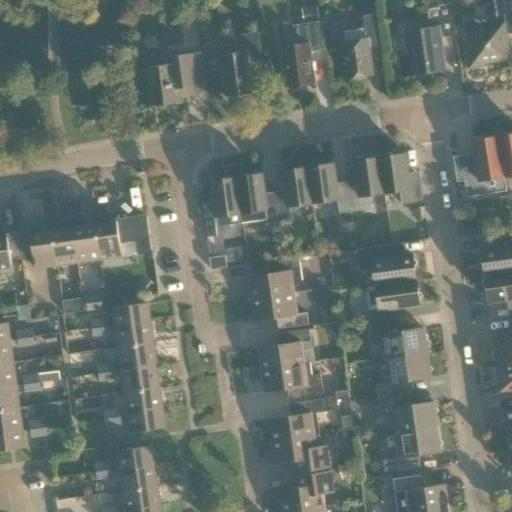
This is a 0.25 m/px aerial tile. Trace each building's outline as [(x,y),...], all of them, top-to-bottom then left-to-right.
[(440,36),(456,34),(450,0),(426,0),(431,28),(405,32),(409,56),(400,57),(403,76),(403,74),(444,68),(440,36)] [(511,32),(511,0),(494,0),(497,22),(466,26),(469,49),(467,50),(469,67),(483,65),(482,62),(510,59),(506,33),(511,32)] [(319,18),(317,5),(302,7),(304,20),(319,18)] [(380,45),(376,13),(363,15),(366,37),(343,40),(348,77),(372,74),(368,47),(380,45)] [(325,48),(321,20),(297,24),(300,44),(281,46),(287,86),(315,82),(310,50),(325,48)] [(262,59),(258,31),(236,34),(238,52),(221,54),(226,94),(252,91),(248,61),(262,59)] [(200,33),(187,35),(188,45),(201,43),(200,33)] [(196,83),(192,52),(167,56),(168,63),(147,66),(152,105),(178,101),(176,86),(196,83)] [(511,133),(498,135),(504,176),(511,174),(511,133)] [(489,178),(504,176),(498,135),(473,139),(478,167),(464,169),(469,196),(491,192),(489,178)] [(404,152),(380,156),(384,192),(400,189),(402,204),(422,201),(419,176),(408,178),(404,152)] [(358,185),(347,186),(351,211),(362,209),(360,195),(384,192),(380,156),(355,159),(358,185)] [(308,166),(313,202),(337,198),(339,213),(351,211),(347,186),(336,188),(333,163),(308,166)] [(288,205),(313,202),(308,166),(283,170),(287,195),(276,196),(279,221),(290,219),(288,205)] [(279,221),(276,196),(265,198),(261,173),(236,176),(242,222),(267,219),(267,223),(279,221)] [(218,226),(242,222),(236,176),(211,180),(215,205),(204,206),(208,236),(219,234),(218,226)] [(83,200),(70,201),(78,262),(100,260),(95,224),(86,225),(83,200)] [(61,228),(52,230),(57,265),(78,262),(70,201),(58,203),(61,228)] [(427,217),(425,206),(414,208),(415,219),(427,217)] [(116,221),(95,224),(100,260),(122,257),(120,244),(136,242),(138,254),(152,252),(147,215),(116,219),(116,221)] [(57,265),(52,230),(31,232),(31,230),(19,231),(22,256),(33,255),(35,268),(57,265)] [(11,258),(22,256),(19,231),(6,233),(7,236),(0,236),(0,272),(13,271),(11,258)] [(485,275),(511,270),(511,231),(502,233),(503,245),(481,248),(485,275)] [(374,268),(376,283),(416,278),(412,253),(385,257),(383,245),(356,248),(359,270),(374,268)] [(252,297),(292,291),(291,281),(302,280),(298,256),(268,261),(270,272),(249,275),(252,297)] [(511,270),(485,275),(489,301),(511,298),(511,307),(511,270)] [(416,278),(376,283),(376,285),(376,288),(365,289),(368,309),(367,310),(369,322),(393,319),(391,307),(403,305),(419,303),(416,278)] [(321,303),(334,301),(333,289),(320,291),(321,303)] [(292,291),(252,297),(255,319),(276,316),(278,328),(308,323),(306,311),(295,313),(292,291)] [(103,308),(101,293),(86,295),(88,311),(103,308)] [(84,310),(82,297),(62,299),(64,312),(84,310)] [(112,306),(115,327),(151,322),(148,302),(112,306)] [(91,319),(93,331),(109,328),(107,316),(91,319)] [(395,331),(393,319),(369,322),(372,344),(384,343),(386,357),(426,352),(423,327),(395,331)] [(0,343),(10,342),(7,321),(0,322),(0,343)] [(154,343),(151,322),(115,327),(118,348),(154,343)] [(340,340),(338,324),(325,326),(327,342),(340,340)] [(16,330),(18,341),(34,339),(32,328),(16,330)] [(109,328),(93,331),(94,337),(110,334),(109,328)] [(262,368),(303,362),(300,341),(310,340),(309,328),(278,332),(280,343),(259,346),(262,368)] [(511,333),(494,336),(497,363),(511,360),(511,333)] [(0,343),(0,364),(13,363),(10,342),(0,343)] [(118,348),(121,369),(157,364),(154,343),(118,348)] [(379,396),(403,393),(402,381),(429,377),(426,352),(386,357),(390,382),(378,383),(379,396)] [(511,360),(497,363),(501,390),(511,387),(511,360)] [(303,362),(262,368),(266,390),(287,387),(288,399),(323,394),(321,382),(320,374),(311,375),(309,361),(303,362)] [(98,372),(114,370),(113,362),(96,364),(98,372)] [(0,386),(16,384),(13,363),(0,364),(0,386)] [(121,369),(124,390),(159,385),(157,364),(121,369)] [(23,375),(24,383),(60,378),(59,370),(23,375)] [(114,370),(98,372),(99,381),(116,379),(114,370)] [(61,379),(60,378),(24,383),(25,392),(40,389),(39,382),(61,379)] [(0,407),(19,405),(16,384),(0,386),(0,407)] [(127,411),(162,406),(159,385),(124,390),(127,411)] [(405,405),(403,393),(379,396),(382,416),(386,418),(394,417),(396,431),(436,426),(433,401),(405,405)] [(338,409),(336,396),(312,399),(314,411),(270,418),(273,440),(313,434),(319,433),(316,412),(338,409)] [(0,428),(22,426),(19,405),(0,407),(0,428)] [(165,426),(162,406),(127,411),(130,431),(165,426)] [(103,410),(104,418),(121,415),(120,407),(103,410)] [(106,426),(122,424),(121,415),(104,418),(106,426)] [(29,420),(30,429),(46,426),(45,418),(29,420)] [(0,449),(25,446),(22,426),(0,428),(0,449)] [(31,437),(47,435),(46,426),(30,429),(31,437)] [(436,426),(396,431),(400,455),(383,458),(385,470),(414,467),(412,455),(440,451),(436,426)] [(315,447),(313,434),(273,440),(276,462),(297,459),(298,470),(329,466),(326,445),(315,447)] [(119,470),(155,465),(152,445),(116,450),(119,470)] [(95,463),(96,471),(112,469),(111,461),(95,463)] [(157,485),(155,465),(119,470),(122,490),(157,485)] [(113,478),(112,469),(96,471),(97,480),(113,478)] [(283,511),(323,505),(321,493),(332,491),(329,470),(299,474),(301,486),(280,489),(283,511)] [(397,511),(406,511),(448,507),(444,483),(422,487),(420,474),(392,478),(394,491),(395,491),(397,511)] [(160,504),(157,485),(122,490),(124,510),(160,504)]
